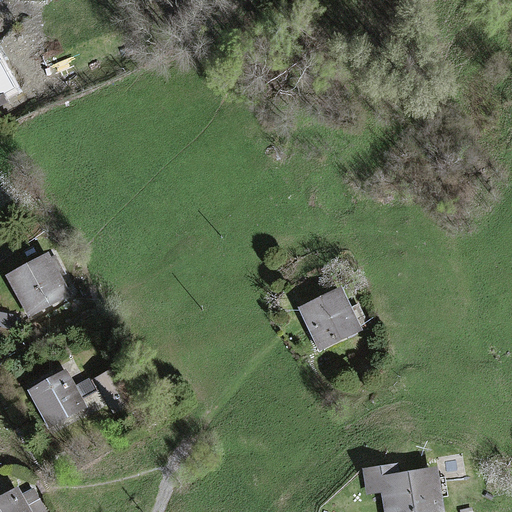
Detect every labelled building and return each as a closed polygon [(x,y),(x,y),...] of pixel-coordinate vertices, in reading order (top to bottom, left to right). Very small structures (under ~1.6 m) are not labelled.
[(51,258),(5,282),(27,323),(73,300),(51,258)] [(341,290),(295,310),(313,352),(359,332),(341,290)] [(119,372),(98,383),(116,414),(137,403),(119,372)] [(66,375),(25,394),(45,435),(86,415),(66,375)] [(395,465),(362,471),(366,496),(381,493),(384,511),(451,511),(444,466),(396,473),(395,465)] [(27,511),(16,490),(0,498),(0,511),(27,511)]
